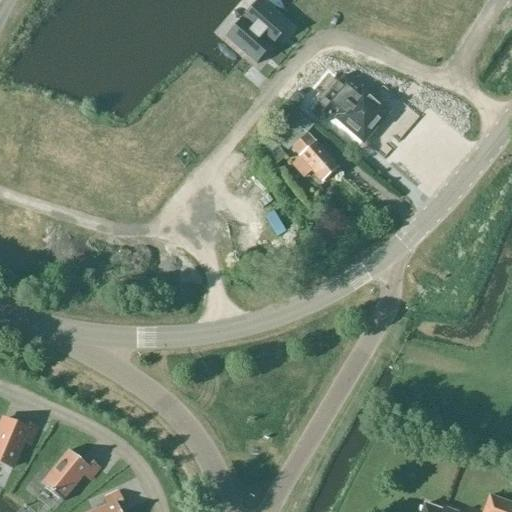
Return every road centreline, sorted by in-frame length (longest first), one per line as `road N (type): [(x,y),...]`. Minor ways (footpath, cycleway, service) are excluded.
road 1 (tertiary): [(382,259),(310,302),(227,331),(156,339),(62,332)]
road 2 (tertiary): [(266,511),(392,301),(394,280),(382,259)]
road 3 (tertiary): [(62,332),(180,420),(211,466),(227,511)]
road 4 (residential): [(159,511),(126,452),(0,387)]
road 5 (tertiary): [(511,118),(457,191),(382,259)]
